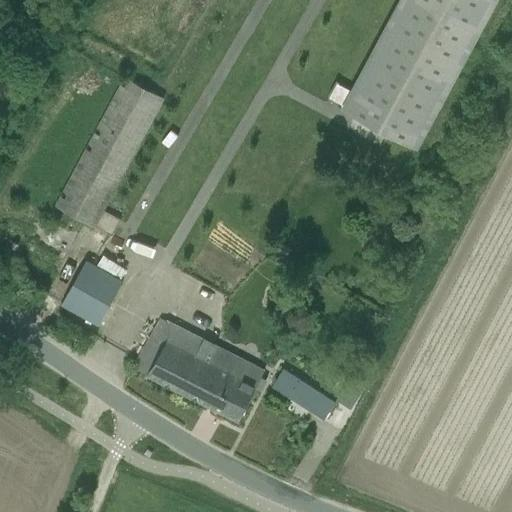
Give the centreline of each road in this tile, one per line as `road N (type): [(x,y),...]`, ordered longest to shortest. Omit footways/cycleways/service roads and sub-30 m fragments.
road 1 (unclassified): [(324,511),(139,416)]
road 2 (unclassified): [(139,416),(0,320)]
